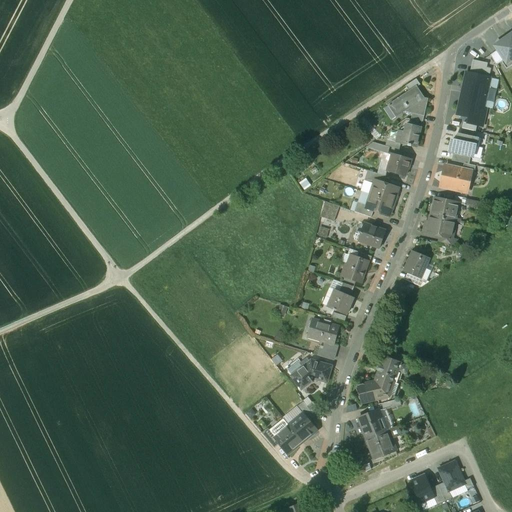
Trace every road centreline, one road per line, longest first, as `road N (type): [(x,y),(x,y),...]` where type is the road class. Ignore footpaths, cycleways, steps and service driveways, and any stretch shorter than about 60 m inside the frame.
road 1 (residential): [(511,9),(450,50),(409,222),(343,377),(333,500)]
road 2 (track): [(450,50),(121,280),(0,331)]
road 3 (track): [(332,485),(299,480),(283,466),(0,128)]
road 4 (residential): [(333,500),(447,452),(470,460),(496,511)]
road 5 (track): [(1,128),(70,0)]
